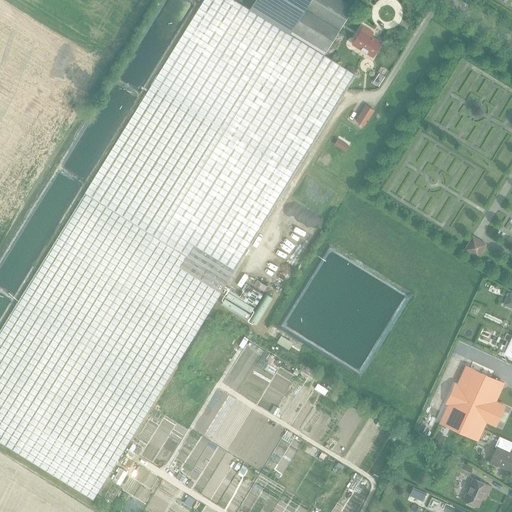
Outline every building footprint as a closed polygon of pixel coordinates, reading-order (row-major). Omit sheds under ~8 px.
[(355,75),(323,56),(353,9),(338,0),(256,0),(251,10),(234,0),(203,0),(84,193),(0,329),(0,442),(92,500),(227,282),(355,75)] [(363,48),(373,55),(380,43),(369,37),(370,34),(366,31),(356,47),(361,50),(363,48)] [(355,120),(364,126),(374,110),(365,104),(355,120)] [(329,161),(333,154),(327,149),(322,157),(329,161)] [(464,249),(477,257),(485,244),(472,236),(464,249)] [(503,304),(511,308),(511,294),(508,293),(503,304)] [(465,367),(439,423),(477,440),(494,402),(489,400),(498,381),(465,367)] [(327,391),(331,385),(320,379),(317,384),(327,391)] [(493,429),(499,431),(503,421),(497,419),(493,429)] [(267,434),(270,426),(265,424),(261,431),(267,434)] [(511,454),(508,453),(511,445),(511,443),(499,437),(494,447),(496,447),(489,463),(496,466),(497,465),(510,471),(511,467),(511,454)] [(123,463),(115,474),(122,478),(129,467),(123,463)] [(454,469),(469,476),(472,469),(456,463),(454,469)] [(180,473),(187,476),(190,471),(182,468),(180,473)] [(484,494),(487,495),(490,487),(472,479),(462,501),(477,508),(484,494)] [(236,495),(232,501),(238,506),(243,499),(236,495)]
